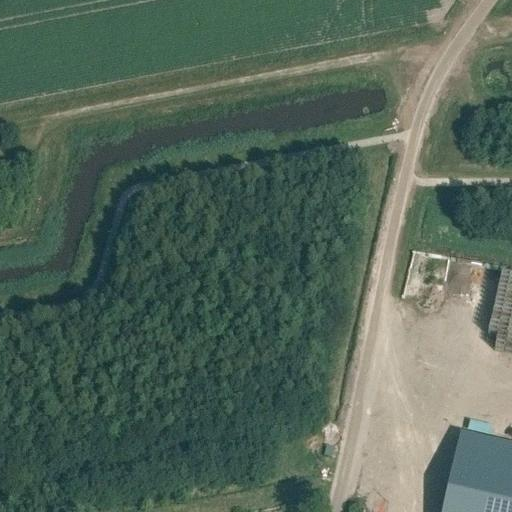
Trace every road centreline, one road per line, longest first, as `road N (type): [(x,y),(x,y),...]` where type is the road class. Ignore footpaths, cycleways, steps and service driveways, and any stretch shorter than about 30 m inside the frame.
road 1 (residential): [(332,511),(415,136)]
road 2 (unclassified): [(415,136),(433,80),(491,0)]
